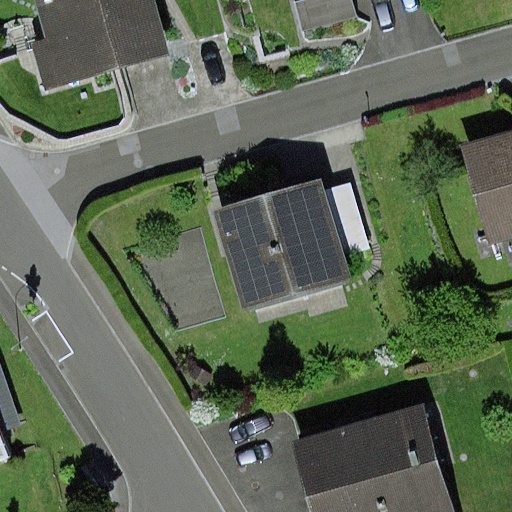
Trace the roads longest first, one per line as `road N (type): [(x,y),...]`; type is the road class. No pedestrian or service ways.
road 1 (residential): [(0,209),(31,191),(511,53)]
road 2 (residential): [(181,511),(0,219)]
